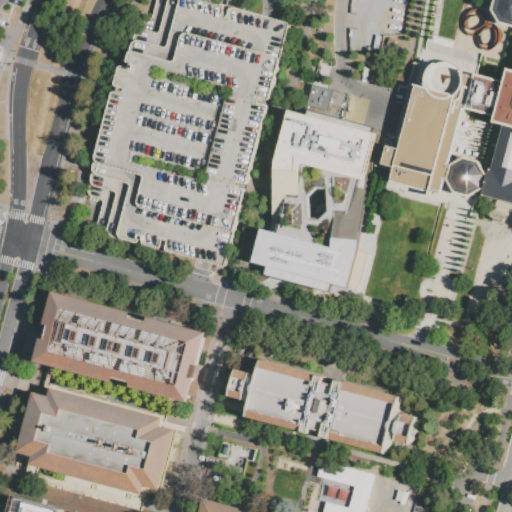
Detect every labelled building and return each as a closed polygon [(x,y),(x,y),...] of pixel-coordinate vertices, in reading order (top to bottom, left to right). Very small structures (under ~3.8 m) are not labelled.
[(195,0),(271,21),(291,27),(227,270),(204,263),(101,236),(98,230),(105,205),(94,200),(93,200),(93,199),(92,199),(92,198),(91,197),(90,196),(90,195),(90,194),(89,194),(89,193),(115,95),(115,94),(116,94),(117,94),(117,93),(118,93),(119,93),(126,95),(127,92),(127,90),(119,87),(118,85),(122,70),(124,69),(132,70),(133,66),(132,66),(132,65),(131,65),(131,64),(130,64),(130,63),(129,63),(140,24),(141,23),(142,22),(143,21),(144,21),(145,21),(146,21),(147,21),(148,21),(149,21),(150,21),(151,21),(152,21),(153,21),(153,20),(159,0),(195,0)] [(425,191),(389,181),(393,168),(378,164),(383,145),(398,149),(415,84),(425,87),(424,80),(424,73),(427,68),(431,64),(436,62),(442,60),(450,61),(457,65),(460,68),(462,74),(472,76),(473,74),(503,81),(511,47),(511,26),(499,23),(491,9),(493,0),(511,0),(511,203),(482,195),(483,189),(481,189),(469,196),(461,194),(453,192),(446,179),(443,178),(440,193),(426,189),(425,191)] [(293,102),(381,126),(369,173),(364,233),(363,244),(353,280),(335,275),(332,284),(268,266),(269,258),(256,254),(265,221),(273,223),(275,214),(280,153),(293,102)] [(45,319),(54,286),(132,308),(131,312),(147,316),(148,312),(208,328),(199,362),(195,360),(193,366),(191,373),(196,374),(189,399),(130,383),(131,379),(114,375),(113,378),(35,357),(41,334),(46,335),(48,328),(50,320),(45,319)] [(230,395),(237,368),(258,374),(262,359),(327,376),(325,381),(331,382),(337,384),(338,379),(402,396),(398,411),(419,416),(412,443),(391,438),(386,452),(323,436),(324,431),(319,429),(312,427),(311,432),(247,415),(251,400),(248,399),(230,395)] [(21,446),(37,386),(52,390),(55,382),(167,412),(164,420),(180,424),(163,485),(149,481),(147,489),(82,471),(34,458),(36,450),(21,446)] [(322,458),(376,472),(365,511),(322,511),(326,499),(349,505),(355,484),(318,475),(322,458)] [(144,494),(66,475),(62,488),(51,485),(48,497),(51,498),(54,488),(74,493),(73,498),(82,500),(81,505),(110,511),(121,511),(123,506),(141,510),(144,494)] [(329,484),(348,489),(344,501),(326,495),(329,484)] [(12,511),(18,492),(52,501),(62,504),(59,511),(12,511)] [(199,511),(204,493),(280,511),(199,511)]
